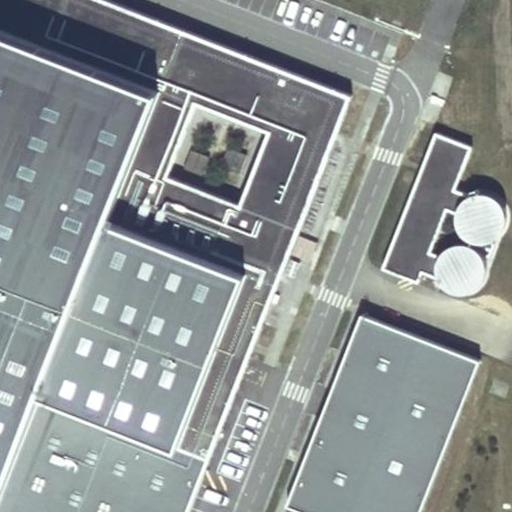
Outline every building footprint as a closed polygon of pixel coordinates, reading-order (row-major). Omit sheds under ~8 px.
[(129,0),(0,0),(0,11),(175,80),(5,511),(195,511),(361,90),(129,0)] [(0,11),(0,511),(5,511),(175,80),(0,11)] [(473,148),(439,134),(387,268),(421,282),(425,272),(439,277),(439,267),(442,259),(432,255),(450,209),(461,213),(467,202),(475,197),(458,190),(473,148)] [(486,195),(475,197),(467,202),(461,213),(460,224),(463,234),(470,242),(480,246),(491,246),(501,241),(508,234),(511,223),(510,213),(505,203),(496,197),(486,195)] [(449,251),(442,259),(439,267),(439,277),(443,287),(450,294),(460,298),(470,298),(480,294),(487,286),(491,277),(491,266),(486,257),(479,250),(469,246),(459,247),(449,251)] [(421,511),(482,357),(365,312),(290,502),(315,511),(421,511)]
